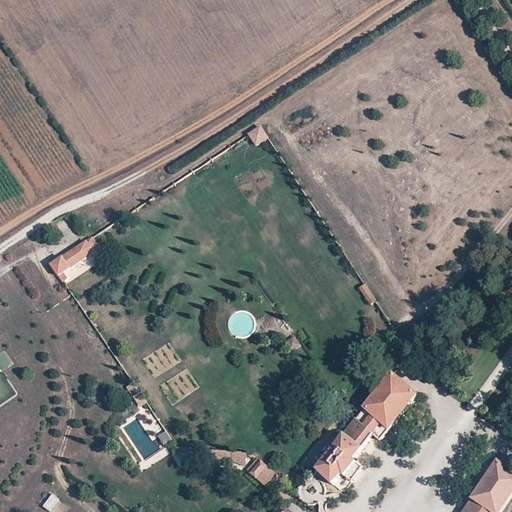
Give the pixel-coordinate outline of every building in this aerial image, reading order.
[(250,134),(257,146),(268,139),(260,127),(250,134)] [(51,265),(58,276),(64,272),(86,257),(92,248),(87,241),(51,265)] [(58,276),(63,283),(69,279),(64,272),(58,276)] [(366,284),(359,289),(368,301),(375,295),(366,284)] [(278,321),(273,314),(262,321),(268,329),(278,321)] [(294,335),(288,340),(294,349),(301,344),(294,335)] [(317,471),(334,484),(344,475),(346,477),(357,462),(354,460),(363,448),(374,435),(382,441),(417,394),(393,374),(317,471)] [(139,406),(146,402),(136,382),(129,386),(139,406)] [(164,445),(172,439),(166,430),(158,436),(164,445)] [(152,455),(155,461),(170,454),(166,447),(152,455)] [(200,458),(247,462),(246,453),(182,448),(182,463),(200,465),(200,458)] [(247,470),(273,491),(280,484),(282,480),(257,459),(256,460),(247,470)] [(357,462),(346,477),(352,482),(363,467),(357,462)] [(473,500),(491,511),(500,511),(511,496),(511,472),(498,463),(473,500)] [(234,476),(238,480),(244,473),(239,469),(234,476)] [(52,511),(60,497),(51,492),(43,506),(52,511)] [(464,511),(491,511),(473,500),(464,511)] [(300,508),(305,511),(312,511),(318,504),(308,504),(304,502),(300,508)]
